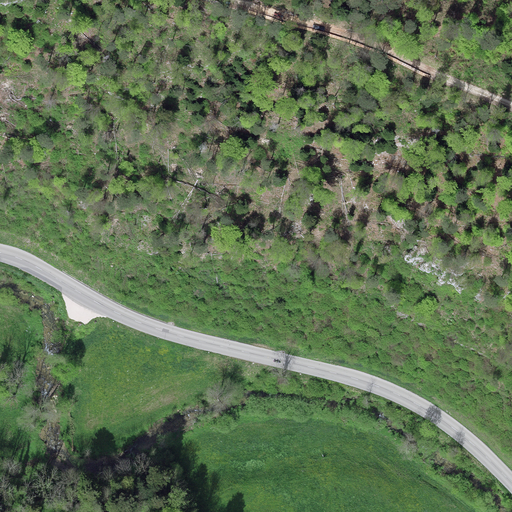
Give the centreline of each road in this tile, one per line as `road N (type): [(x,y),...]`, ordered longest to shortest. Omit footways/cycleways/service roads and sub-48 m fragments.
road 1 (secondary): [(511,483),(461,436),(376,388),(128,318),(0,252)]
road 2 (track): [(511,105),(374,45),(225,0)]
